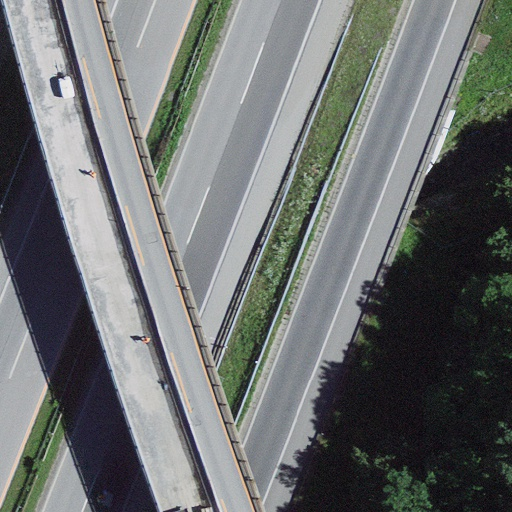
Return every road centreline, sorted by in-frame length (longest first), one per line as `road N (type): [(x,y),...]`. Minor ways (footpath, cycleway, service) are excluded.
road 1 (motorway): [(80,511),(278,0)]
road 2 (motorway): [(235,511),(432,0)]
road 3 (motorway): [(55,0),(130,263),(215,511)]
road 4 (motorway): [(153,0),(0,395)]
